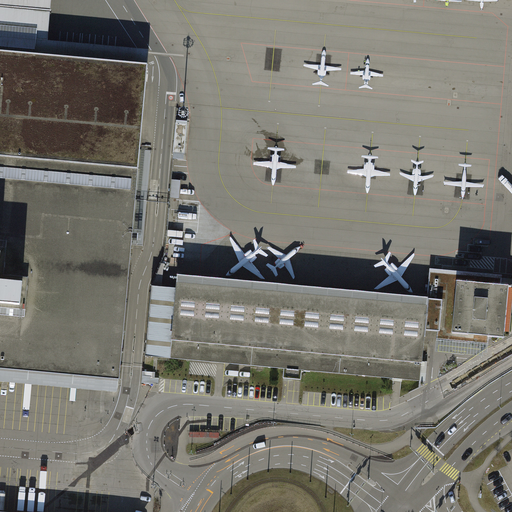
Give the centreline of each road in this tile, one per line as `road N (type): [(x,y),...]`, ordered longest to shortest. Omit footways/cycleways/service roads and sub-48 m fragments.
road 1 (unclassified): [(511,347),(388,420),(165,409),(147,430),(149,458),(204,497)]
road 2 (unclassified): [(0,446),(97,450),(113,436),(128,395)]
road 3 (unclassified): [(204,497),(221,473),(259,451),(319,451)]
